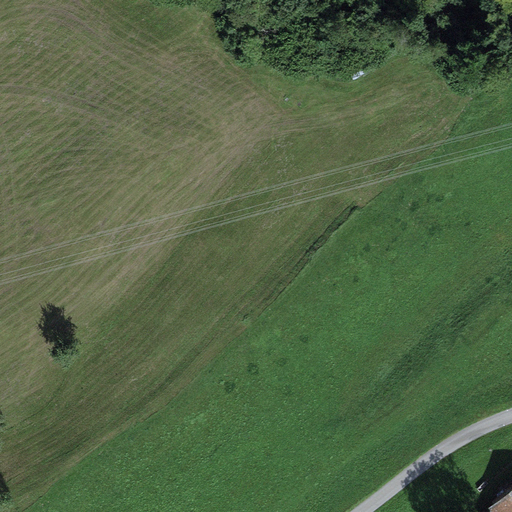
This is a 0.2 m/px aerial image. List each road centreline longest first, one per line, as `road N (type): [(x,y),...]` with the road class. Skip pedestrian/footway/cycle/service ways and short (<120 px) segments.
road 1 (unclassified): [(358,511),(441,450),(511,415)]
road 2 (trunk): [(135,0),(0,109)]
